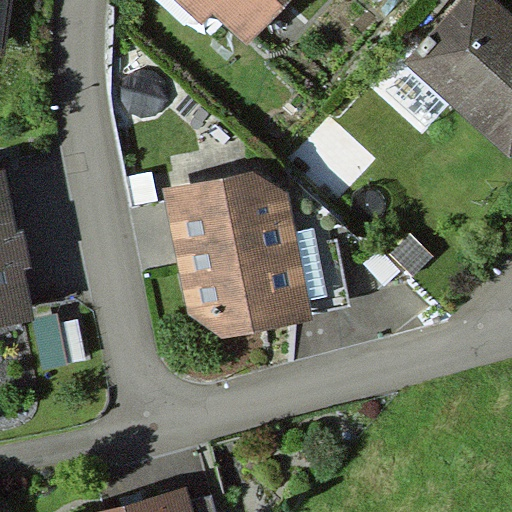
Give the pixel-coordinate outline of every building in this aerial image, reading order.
[(0,0),(0,52),(3,53),(9,0),(0,0)] [(181,0),(241,59),(299,0),(181,0)] [(502,159),(511,147),(511,21),(488,0),(466,0),(404,69),(502,159)] [(333,143),(309,169),(334,191),(357,166),(333,143)] [(0,333),(32,327),(3,179),(0,180),(0,333)] [(238,179),(153,197),(179,324),(215,348),(303,330),(276,199),(238,179)] [(207,511),(203,492),(121,511),(207,511)]
